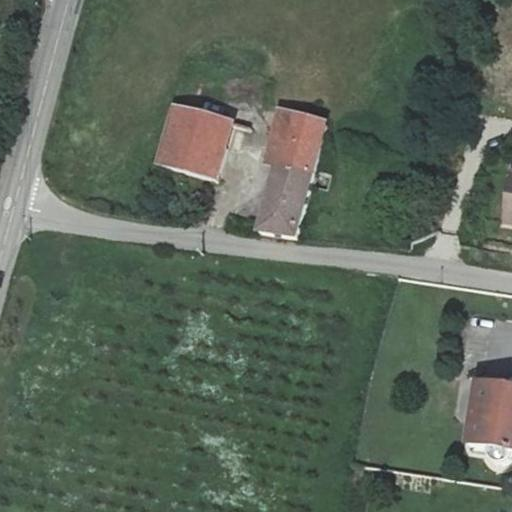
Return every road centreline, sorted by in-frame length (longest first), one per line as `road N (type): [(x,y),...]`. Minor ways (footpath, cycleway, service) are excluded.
road 1 (unclassified): [(511,285),(15,207)]
road 2 (tertiary): [(15,207),(69,0)]
